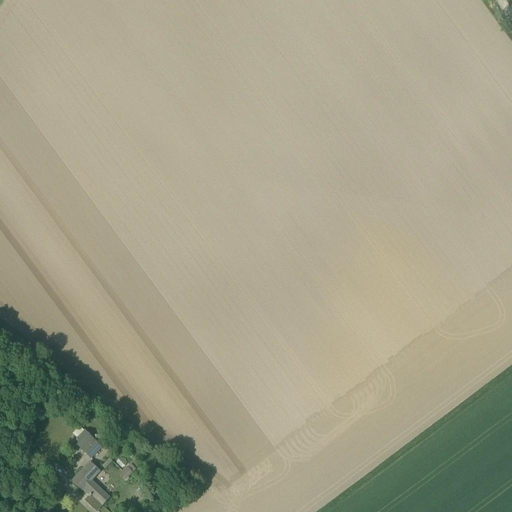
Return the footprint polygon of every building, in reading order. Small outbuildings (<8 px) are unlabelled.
[(101,449),(93,440),(84,432),(83,432),(84,432),(74,442),(73,442),(91,459),(100,449),(101,449)] [(93,440),(101,449),(107,443),(98,434),(93,440)] [(109,459),(102,466),(105,469),(112,462),(109,459)] [(89,463),(72,481),(82,491),(83,491),(82,490),(84,489),(90,495),(88,496),(89,497),(85,501),(98,509),(101,506),(109,498),(91,481),(99,472),(89,463)] [(127,479),(134,473),(127,466),(121,472),(127,479)]
